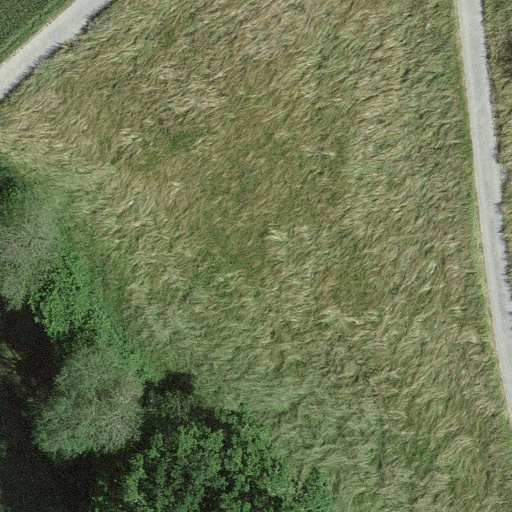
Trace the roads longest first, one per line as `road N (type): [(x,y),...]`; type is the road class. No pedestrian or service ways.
road 1 (track): [(511,357),(469,0)]
road 2 (track): [(0,100),(110,0)]
